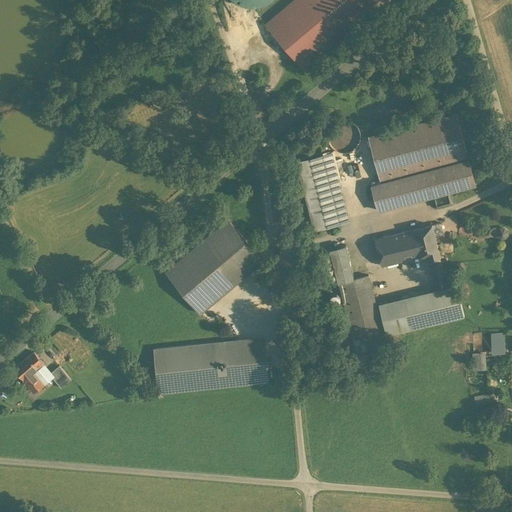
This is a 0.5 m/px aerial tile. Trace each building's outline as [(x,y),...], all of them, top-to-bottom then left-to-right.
[(231,0),(239,5),(248,8),(258,8),(267,6),(275,1),(275,0),(231,0)] [(306,69),(388,0),(295,0),(267,24),(287,47),(294,55),(306,69)] [(294,55),(287,47),(284,50),(290,57),(294,55)] [(381,180),(468,157),(457,114),(369,137),(381,180)] [(351,122),(347,121),(344,120),(340,121),(336,122),(333,125),(331,128),(329,131),(328,135),(328,138),(329,142),(330,145),(333,148),(336,151),(339,152),(343,153),(347,153),(350,152),(354,150),(356,148),(359,144),(360,141),(361,137),(360,133),(359,130),(357,127),(354,124),(351,122)] [(322,153),(340,223),(350,221),(332,151),(322,153)] [(340,223),(322,153),(297,160),(309,204),(311,212),(315,229),(340,223)] [(469,160),(372,186),(378,211),(433,196),(449,192),(476,185),(469,160)] [(453,203),(449,192),(433,196),(437,208),(453,203)] [(229,220),(166,271),(196,307),(258,255),(229,220)] [(432,225),(413,229),(420,256),(428,254),(430,262),(440,259),(432,225)] [(508,237),(508,227),(495,227),(495,237),(508,237)] [(420,256),(413,229),(375,239),(381,266),(420,256)] [(339,283),(355,279),(346,245),(330,249),(339,283)] [(263,261),(258,255),(196,307),(202,313),(263,261)] [(354,342),(384,334),(369,275),(355,279),(339,283),(354,342)] [(457,285),(379,304),(387,335),(464,316),(457,285)] [(490,331),(490,352),(505,352),(505,331),(490,331)] [(384,334),(354,342),(357,353),(387,345),(384,334)] [(264,337),(155,349),(160,392),(268,381),(264,337)] [(485,351),(471,351),(472,369),(486,369),(485,351)] [(44,365),(34,352),(14,369),(34,392),(43,385),(34,373),(44,365)] [(54,376),(44,365),(34,373),(43,385),(54,376)] [(66,366),(57,373),(63,380),(72,373),(66,366)] [(487,394),(475,397),(477,405),(489,403),(487,394)]
